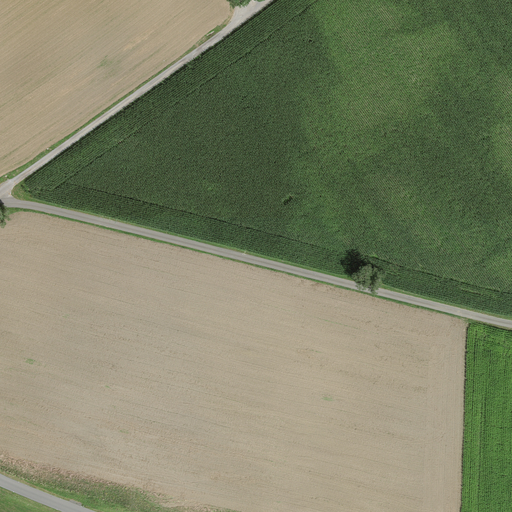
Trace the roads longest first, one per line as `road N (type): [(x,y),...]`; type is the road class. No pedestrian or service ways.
road 1 (track): [(511,321),(0,201)]
road 2 (track): [(0,195),(266,0)]
